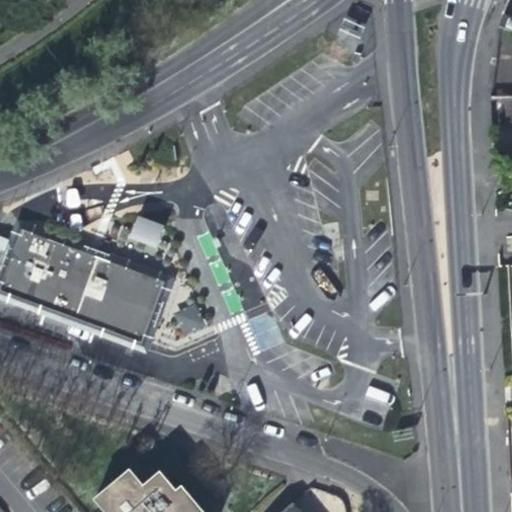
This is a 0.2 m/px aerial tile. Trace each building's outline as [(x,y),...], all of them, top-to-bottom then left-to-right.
[(511,0),(509,0),(498,31),(511,36),(511,0)] [(511,153),(511,133),(499,134),(500,154),(511,153)] [(135,216),(125,246),(155,255),(165,225),(135,216)] [(165,281),(79,251),(82,242),(68,237),(64,246),(22,231),(16,246),(12,244),(1,261),(9,264),(0,288),(0,291),(142,342),(165,281)] [(196,304),(174,312),(182,335),(205,327),(196,304)] [(175,487),(158,468),(142,482),(128,466),(92,496),(105,511),(204,511),(180,483),(175,487)] [(301,511),(290,498),(273,511),(301,511)]
